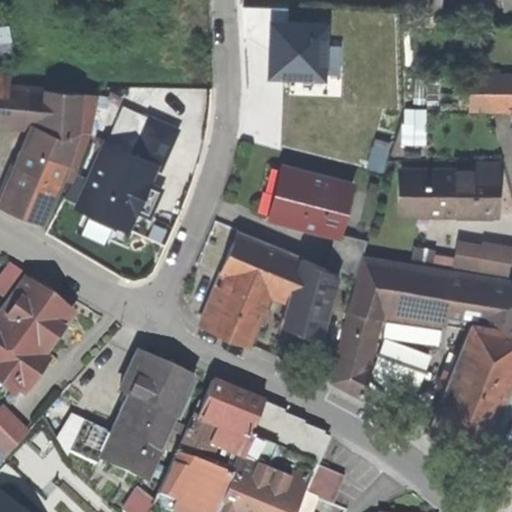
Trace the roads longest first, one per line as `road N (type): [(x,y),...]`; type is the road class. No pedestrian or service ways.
road 1 (residential): [(148,323),(216,175),(227,111),(225,0)]
road 2 (residential): [(148,323),(319,404),(412,464)]
road 3 (residential): [(0,234),(148,323)]
